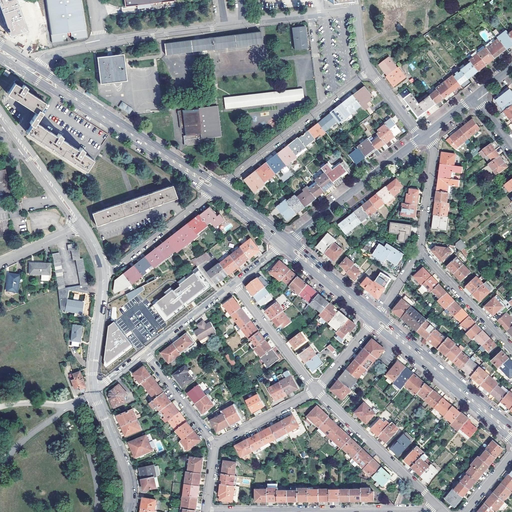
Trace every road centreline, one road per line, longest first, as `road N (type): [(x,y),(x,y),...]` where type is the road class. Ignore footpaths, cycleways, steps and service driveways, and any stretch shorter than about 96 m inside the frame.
road 1 (residential): [(206,510),(441,508)]
road 2 (secondary): [(216,188),(30,69)]
road 3 (residential): [(100,44),(311,15)]
road 4 (secondary): [(511,433),(374,319)]
road 5 (residential): [(316,390),(441,508)]
road 6 (residential): [(286,243),(420,137)]
road 7 (residential): [(216,188),(103,275)]
road 8 (residential): [(0,112),(81,225)]
road 9 (residential): [(325,103),(216,188)]
road 10 (residential): [(233,283),(316,390)]
road 11 (residential): [(511,348),(419,250)]
road 12 (residential): [(93,392),(125,470),(126,511)]
road 13 (residential): [(419,250),(433,145),(426,133)]
